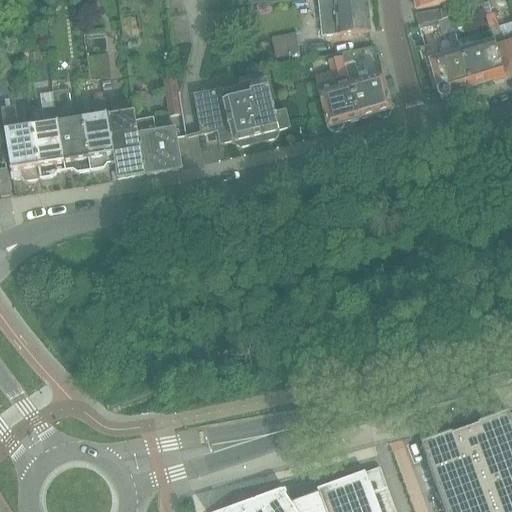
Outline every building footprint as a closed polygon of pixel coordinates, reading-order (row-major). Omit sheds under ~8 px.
[(366,0),(333,0),(336,22),(323,24),(325,38),(370,34),(366,0)] [(455,2),(454,0),(413,0),(416,11),(455,2)] [(456,9),(441,11),(443,22),(456,17),(456,9)] [(443,22),(441,11),(415,16),(418,28),(443,22)] [(490,31),(493,43),(505,80),(511,78),(511,42),(504,45),(501,36),(498,29),(490,31)] [(292,35),(237,47),(242,71),(297,60),(292,35)] [(459,43),(462,53),(472,89),(493,83),(494,86),(506,83),(505,80),(493,43),(478,48),(475,38),(459,43)] [(472,89),(462,53),(429,63),(434,80),(440,99),(444,102),(448,100),(451,96),(472,89)] [(89,57),(92,83),(103,82),(100,55),(89,57)] [(346,67),(351,87),(360,122),(376,117),(382,121),(388,120),(392,112),(383,78),(360,84),(355,64),(346,67)] [(193,99),(201,137),(218,133),(221,146),(234,143),(234,145),(235,145),(236,147),(240,150),(251,147),(254,142),(253,140),(262,139),(262,140),(267,143),(275,141),(278,136),(278,134),(279,134),(279,132),(289,130),(285,113),(274,116),(268,91),(267,91),(265,81),(240,87),(240,89),(224,93),(223,91),(193,99)] [(181,117),(178,96),(176,82),(164,84),(170,119),(181,117)] [(360,122),(351,87),(337,91),(334,82),(316,87),(323,112),(327,131),(334,135),(341,133),(344,126),(360,122)] [(41,181),(33,131),(32,130),(19,132),(12,95),(7,96),(5,86),(0,86),(0,106),(13,182),(21,180),(25,183),(41,181)] [(51,89),(55,110),(65,173),(73,172),(77,175),(91,173),(83,123),(71,125),(68,109),(71,109),(68,93),(66,94),(65,87),(51,89)] [(94,121),(83,123),(91,173),(104,171),(107,167),(115,165),(105,101),(92,103),(94,121)] [(44,129),(33,131),(41,181),(54,179),(58,174),(65,173),(55,110),(41,113),(44,129)] [(134,115),(108,119),(115,165),(118,182),(145,178),(136,124),(134,115)] [(153,121),(136,124),(145,178),(182,171),(175,130),(164,132),(163,123),(153,125),(153,121)] [(0,183),(9,182),(7,171),(0,171),(0,183)] [(453,436),(450,437),(450,436),(424,445),(424,446),(422,447),(428,463),(427,464),(437,490),(438,491),(437,492),(444,511),(511,511),(511,423),(509,415),(507,416),(506,415),(480,425),(480,426),(478,427),(478,428),(453,437),(453,436)] [(285,497),(287,496),(285,493),(232,511),(395,511),(380,470),(365,475),(365,474),(317,492),(318,496),(290,506),(285,497)]
